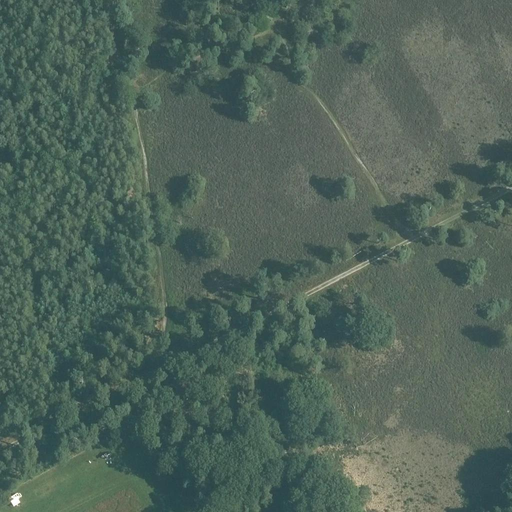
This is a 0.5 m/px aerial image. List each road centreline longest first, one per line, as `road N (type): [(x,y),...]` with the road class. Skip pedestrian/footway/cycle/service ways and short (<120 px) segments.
road 1 (track): [(155,370),(400,242)]
road 2 (track): [(0,455),(155,370)]
road 3 (track): [(210,511),(145,376)]
road 4 (track): [(400,242),(511,184)]
